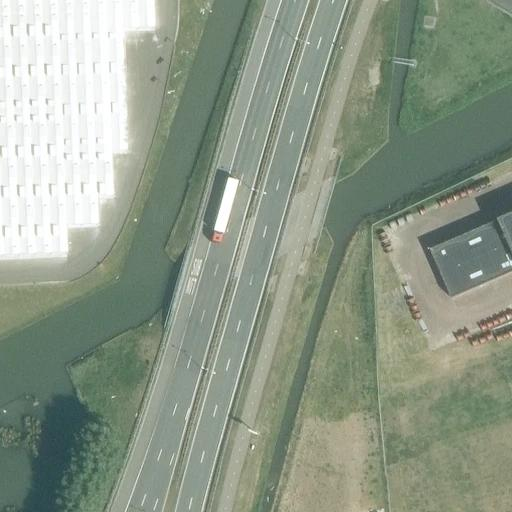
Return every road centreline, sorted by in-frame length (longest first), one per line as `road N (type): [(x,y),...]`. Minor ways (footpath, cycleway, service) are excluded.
road 1 (primary): [(298,0),(140,511)]
road 2 (primary): [(188,511),(332,0)]
